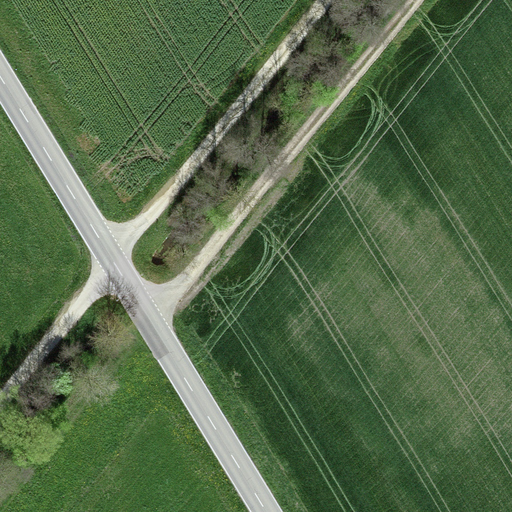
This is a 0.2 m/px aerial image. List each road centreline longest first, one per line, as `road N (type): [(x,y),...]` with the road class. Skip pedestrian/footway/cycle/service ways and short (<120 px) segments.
road 1 (track): [(339,0),(0,394)]
road 2 (tertiary): [(0,75),(270,511)]
road 3 (track): [(153,319),(415,0)]
